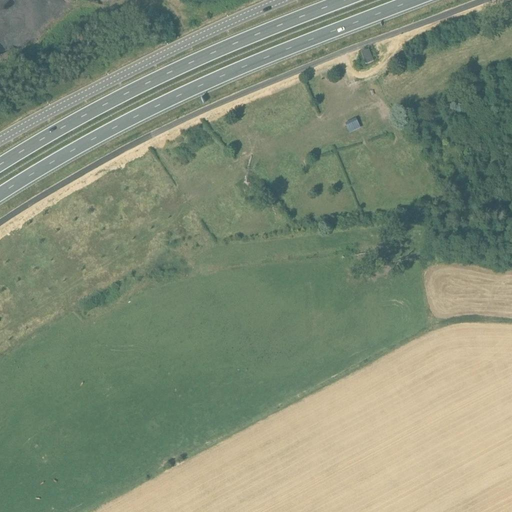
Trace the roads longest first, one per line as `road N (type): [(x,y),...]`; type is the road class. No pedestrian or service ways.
road 1 (trunk): [(0,195),(141,114),(417,0)]
road 2 (trunk): [(345,0),(140,86),(0,165)]
road 3 (tertiary): [(283,0),(0,140)]
